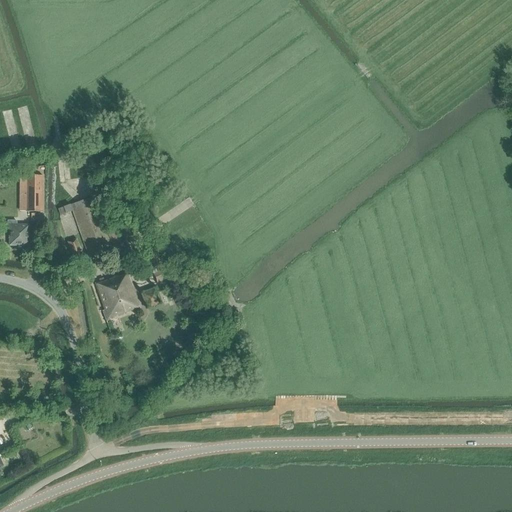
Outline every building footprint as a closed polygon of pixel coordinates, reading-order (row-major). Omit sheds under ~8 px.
[(20,212),(43,212),(43,176),(20,176),(20,212)] [(60,216),(72,211),(90,262),(113,253),(111,245),(118,242),(106,208),(98,211),(93,198),(58,210),(60,216)] [(162,229),(178,253),(211,231),(194,207),(162,229)] [(10,222),(10,246),(30,246),(30,225),(16,225),(16,222),(10,222)] [(68,242),(74,259),(82,257),(76,239),(68,242)] [(146,258),(149,265),(160,260),(157,253),(146,258)] [(157,283),(170,277),(163,261),(150,267),(157,283)] [(104,311),(107,320),(139,308),(128,275),(120,277),(119,276),(96,284),(106,311),(104,311)]
